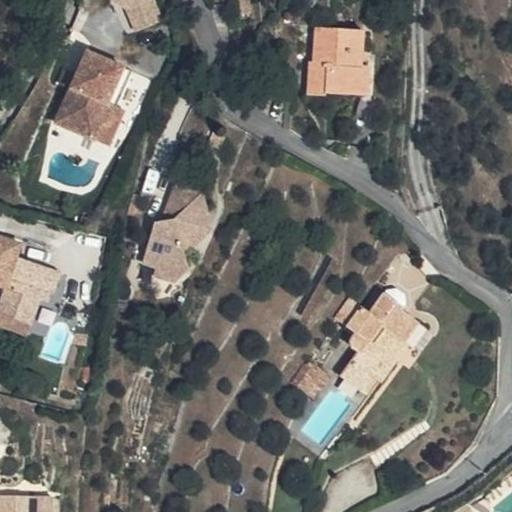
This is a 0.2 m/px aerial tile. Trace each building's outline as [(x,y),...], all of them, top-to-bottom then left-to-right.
[(117,0),(128,7),(138,29),(165,19),(158,0),(117,0)] [(369,75),(369,62),(369,40),(320,41),(320,75),(312,75),(313,97),(335,97),(335,107),(362,107),(361,75),(369,75)] [(111,100),(126,65),(89,49),(80,70),(73,84),(57,119),(93,136),(101,119),(110,124),(120,103),(111,100)] [(73,84),(80,70),(67,63),(60,77),(73,84)] [(111,100),(120,103),(121,105),(137,70),(126,65),(111,100)] [(361,75),(362,107),(382,106),(382,75),(375,75),(369,75),(361,75)] [(335,97),(313,97),(313,111),(335,110),(335,107),(335,97)] [(121,105),(120,103),(110,124),(101,119),(93,136),(110,144),(127,108),(121,105)] [(176,218),(165,220),(157,222),(147,255),(156,259),(152,273),(179,281),(188,274),(186,254),(212,232),(206,193),(185,212),(176,218)] [(173,199),(165,220),(176,218),(185,212),(173,199)] [(0,311),(32,322),(41,294),(45,283),(57,287),(64,267),(18,252),(22,241),(0,234),(0,287),(6,289),(0,307),(0,311)] [(45,283),(41,294),(54,298),(57,287),(45,283)] [(369,397),(380,378),(391,356),(387,352),(396,336),(411,346),(417,350),(431,330),(405,311),(407,308),(388,294),(376,316),(364,309),(350,327),(355,331),(353,336),(353,340),(354,344),(360,352),(342,380),(369,397)] [(32,322),(0,311),(0,325),(27,335),(32,322)] [(401,361),(411,346),(396,336),(387,352),(391,356),(401,361)] [(391,356),(380,378),(386,383),(401,361),(391,356)] [(313,360),(296,385),(315,398),(332,373),(313,360)]
